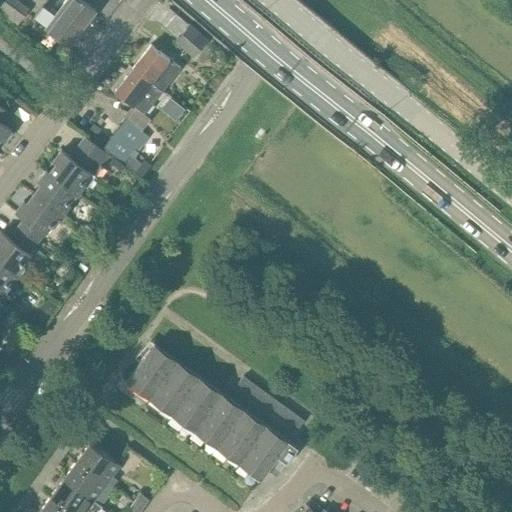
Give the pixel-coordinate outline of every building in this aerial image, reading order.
[(10,0),(0,0),(0,13),(16,26),(27,13),(10,0)] [(42,4),(33,15),(46,26),(45,27),(60,38),(69,45),(95,11),(92,9),(79,0),(65,0),(58,9),(54,14),(42,4)] [(193,54),(208,38),(190,23),(176,40),(193,54)] [(132,69),(162,91),(180,68),(150,45),(132,69)] [(144,114),(162,91),(132,69),(114,91),(144,114)] [(0,138),(4,141),(12,130),(3,124),(10,114),(0,107),(0,138)] [(122,163),(124,165),(125,166),(148,137),(145,134),(146,133),(126,117),(103,148),(103,149),(120,162),(122,163)] [(93,123),(84,135),(90,139),(100,147),(105,140),(98,134),(101,130),(95,125),(93,123)] [(103,149),(103,148),(102,149),(84,135),(70,155),(61,149),(53,159),(56,161),(49,171),(49,172),(74,190),(74,191),(77,193),(104,159),(120,171),(124,165),(122,163),(120,162),(103,149)] [(140,162),(133,172),(140,177),(141,175),(150,164),(143,159),(140,162)] [(49,172),(49,171),(46,169),(38,180),(41,183),(34,192),(62,213),(70,202),(67,200),(74,191),(74,190),(49,172)] [(54,224),(62,213),(34,192),(27,202),(24,199),(15,211),(24,218),(17,228),(35,241),(42,232),(43,232),(51,221),(54,224)] [(29,250),(35,241),(17,228),(10,237),(1,230),(0,231),(0,262),(14,272),(13,273),(16,276),(25,264),(21,262),(29,251),(29,250)] [(0,262),(0,293),(2,295),(10,284),(6,281),(13,273),(14,272),(0,262)] [(41,309),(52,316),(60,305),(49,297),(41,309)] [(148,396),(175,358),(153,343),(126,380),(148,396)] [(171,413),(198,374),(175,358),(148,396),(171,413)] [(193,429),(220,391),(198,374),(171,413),(193,429)] [(299,427),(304,420),(243,375),(237,383),(299,427)] [(216,446),(242,407),(220,391),(193,429),(216,446)] [(239,462),(266,424),(242,407),(216,446),(239,462)] [(268,470),(289,440),(266,424),(239,462),(261,478),(268,470)] [(289,440),(268,470),(276,476),(286,462),(298,447),(289,440)] [(77,459),(112,485),(116,479),(112,475),(120,464),(90,442),(77,459)] [(107,493),(112,485),(77,459),(64,477),(95,500),(102,490),(107,493)] [(95,501),(95,500),(64,477),(52,494),(75,511),(96,511),(101,506),(95,501)] [(133,501),(143,508),(150,499),(140,492),(133,501)] [(75,511),(52,494),(38,511),(75,511)] [(127,511),(140,511),(143,508),(133,501),(126,511),(127,511)]
